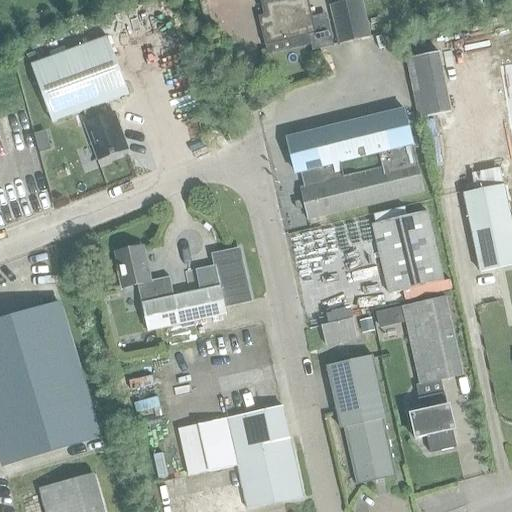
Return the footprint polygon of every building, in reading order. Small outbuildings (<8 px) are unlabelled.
[(326,18),(311,22),(305,0),(268,0),(260,2),(265,26),(260,27),(265,47),(309,37),(312,51),(332,46),(326,18)] [(370,37),(361,0),(353,0),(329,6),(338,45),(370,37)] [(83,125),(98,118),(94,107),(125,96),(104,38),(25,66),(47,124),(79,113),(83,125)] [(438,53),(406,59),(418,119),(450,113),(438,53)] [(511,63),(494,67),(495,75),(496,75),(500,90),(498,91),(507,134),(509,134),(511,149),(511,150),(511,153),(511,63)] [(303,210),(305,220),(423,191),(403,109),(286,138),(295,173),(300,172),(304,187),(298,189),(301,202),(294,204),(296,211),(303,210)] [(98,118),(83,125),(81,125),(94,161),(123,151),(110,114),(98,118)] [(490,181),(509,177),(507,167),(487,172),(490,181)] [(511,264),(511,226),(504,184),(464,193),(480,271),(511,264)] [(426,211),(371,224),(388,295),(443,282),(426,211)] [(118,292),(136,287),(146,333),(225,315),(223,306),(247,300),(238,263),(236,259),(234,256),(230,254),(226,254),(222,254),(210,257),(218,288),(172,298),(167,279),(147,283),(138,249),(113,255),(118,274),(114,274),(118,292)] [(445,298),(402,308),(419,386),(462,376),(445,298)] [(0,460),(2,467),(98,438),(60,304),(0,321),(0,460)] [(386,311),(375,314),(378,329),(390,327),(386,311)] [(370,320),(360,322),(363,334),(372,332),(370,320)] [(357,341),(352,321),(321,328),(326,348),(357,341)] [(339,427),(343,427),(356,484),(395,475),(382,418),(386,417),(372,356),(325,367),(339,427)] [(426,437),(430,454),(456,448),(444,393),(418,399),(420,412),(408,414),(414,440),(426,437)] [(209,472),(237,466),(246,510),(302,497),(289,437),(288,437),(282,407),(198,425),(209,472)] [(103,511),(93,473),(36,489),(42,511),(103,511)]
